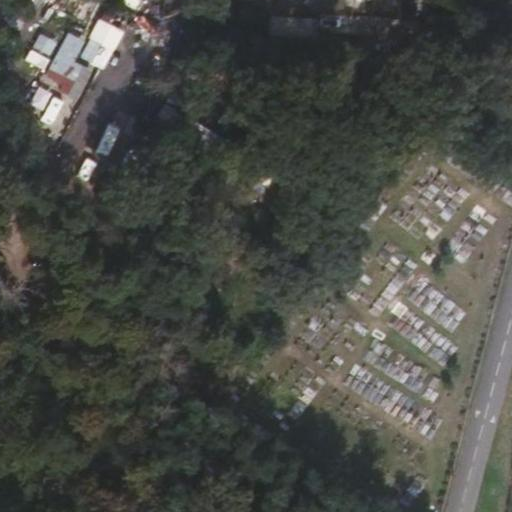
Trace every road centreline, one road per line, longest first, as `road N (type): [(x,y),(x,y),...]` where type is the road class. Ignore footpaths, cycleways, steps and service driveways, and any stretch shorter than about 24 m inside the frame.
road 1 (track): [(351,511),(198,412),(166,373),(74,211)]
road 2 (tertiary): [(511,315),(459,511)]
